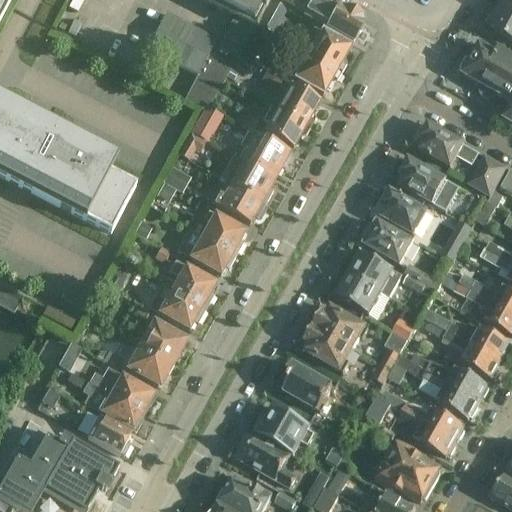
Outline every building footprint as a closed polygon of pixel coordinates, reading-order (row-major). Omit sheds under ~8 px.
[(0,0),(0,24),(12,0),(0,0)] [(187,0),(232,23),(216,52),(237,62),(252,33),(250,32),(258,14),(263,16),(265,12),(270,2),(271,0),(187,0)] [(319,0),(271,0),(270,2),(284,9),(351,47),(363,28),(361,22),(319,0)] [(511,0),(507,0),(502,8),(511,13),(511,0)] [(490,18),(488,22),(488,25),(491,29),(490,31),(511,43),(511,13),(502,8),(497,17),(493,17),(490,18)] [(166,17),(148,53),(198,78),(185,105),(200,112),(206,115),(232,68),(208,57),(216,42),(166,17)] [(314,31),(300,55),(309,60),(340,77),(345,68),(344,64),(342,63),(349,51),(322,36),(314,31)] [(466,62),(461,72),(464,76),(463,78),(480,87),(478,92),(479,95),(480,98),(483,101),(486,102),(489,102),(493,100),(496,97),(511,105),(511,107),(503,124),(511,128),(511,62),(500,55),(498,59),(479,49),(472,62),(466,62)] [(300,55),(287,77),(296,82),(295,83),(322,98),(329,86),(331,87),(335,86),(340,77),(309,60),(300,55)] [(278,114),(309,132),(314,123),(313,119),(312,118),(318,106),(291,91),(278,114)] [(0,101),(0,180),(84,224),(84,223),(110,236),(135,188),(110,175),(116,163),(0,101)] [(309,132),(278,114),(265,138),(292,153),(298,141),(300,142),(304,141),(309,132)] [(251,136),(259,122),(248,116),(240,130),(251,136)] [(424,145),(419,154),(450,172),(457,159),(472,168),(478,157),(463,148),(464,148),(428,127),(419,142),(424,145)] [(189,137),(177,157),(188,164),(195,153),(199,155),(204,146),(189,137)] [(243,167),(274,184),(282,170),(285,172),(291,161),(288,160),(289,157),(259,140),(243,167)] [(506,171),(484,159),(468,187),(489,199),(506,171)] [(404,180),(399,190),(430,208),(446,216),(460,192),(444,183),(413,165),(408,163),(399,178),(404,180)] [(243,167),(231,189),(264,208),(272,195),(269,193),(274,184),(243,167)] [(257,221),(264,208),(231,189),(218,211),(249,229),(254,219),(257,221)] [(390,195),(381,210),(386,212),(381,222),(412,239),(426,215),(390,195)] [(215,218),(202,240),(235,259),(242,247),(239,245),(245,235),(215,218)] [(371,239),(365,250),(399,269),(412,246),(378,227),(377,228),(375,228),(370,237),(371,239)] [(451,239),(441,257),(455,264),(464,247),(451,239)] [(235,259),(202,240),(190,262),(220,279),(225,270),(228,272),(235,259)] [(489,245),(485,253),(511,268),(511,258),(496,250),(489,245)] [(154,262),(164,268),(170,256),(161,250),(154,262)] [(511,268),(485,253),(481,260),(488,265),(511,278),(507,285),(511,288),(511,268)] [(352,267),(348,273),(349,277),(350,277),(349,278),(380,296),(388,301),(401,279),(362,256),(356,266),(355,266),(352,267)] [(171,293),(205,313),(213,299),(210,297),(215,287),(175,265),(169,276),(178,281),(171,293)] [(409,269),(404,277),(406,278),(425,289),(436,294),(441,285),(423,275),(423,276),(409,269)] [(342,291),(336,301),(367,318),(379,297),(380,296),(349,278),(348,280),(347,280),(344,281),(340,287),(341,291),(342,291)] [(406,278),(402,286),(421,297),(425,289),(406,278)] [(476,286),(472,294),(511,316),(511,293),(505,290),(499,299),(476,286)] [(197,326),(205,313),(171,293),(164,306),(155,301),(149,310),(152,312),(151,313),(189,334),(194,325),(197,326)] [(471,294),(467,302),(490,315),(485,324),(511,339),(511,316),(472,294),(471,294)] [(320,316),(312,331),(352,353),(358,341),(362,343),(368,333),(330,312),(326,320),(320,316)] [(345,365),(352,353),(320,316),(305,356),(343,377),(349,367),(345,365)] [(399,322),(391,336),(407,345),(415,331),(399,322)] [(152,324),(139,348),(173,368),(179,357),(178,353),(184,342),(152,324)] [(452,327),(448,334),(501,365),(504,358),(509,358),(511,352),(510,349),(510,347),(481,331),(475,340),(452,327)] [(448,334),(444,342),(467,355),(461,366),(491,382),(491,381),(496,381),(499,375),(497,371),(501,365),(448,334)] [(167,379),(173,368),(139,348),(125,372),(157,390),(163,380),(167,379)] [(387,352),(378,368),(391,376),(395,368),(400,359),(387,352)] [(116,374),(122,362),(108,354),(102,366),(116,374)] [(332,390),(292,367),(283,382),(289,385),(283,396),(321,418),(327,406),(324,404),(332,390)] [(425,374),(424,375),(478,404),(481,399),(484,401),(489,392),(486,390),(487,389),(455,370),(450,379),(429,367),(426,373),(425,374)] [(378,368),(371,381),(384,388),(391,376),(378,368)] [(94,377),(89,386),(142,416),(147,409),(150,411),(155,402),(152,400),(153,397),(120,379),(107,372),(102,382),(94,377)] [(424,375),(420,382),(442,394),(435,405),(467,423),(469,420),(472,422),(478,412),(475,410),(478,404),(424,375)] [(89,386),(83,396),(89,399),(84,407),(99,416),(132,434),(135,436),(141,425),(138,424),(142,416),(89,386)] [(376,403),(366,421),(380,428),(387,415),(390,410),(391,409),(377,401),(377,402),(376,403)] [(404,408),(400,414),(455,446),(457,441),(460,443),(464,435),(462,434),(464,430),(430,411),(426,418),(405,406),(404,408)] [(309,430),(274,411),(258,439),(292,459),(300,446),(308,450),(314,438),(307,434),(309,430)] [(396,422),(395,424),(416,436),(412,443),(446,462),(448,459),(450,460),(455,452),(452,451),(455,446),(400,414),(400,415),(396,422)] [(97,420),(86,441),(92,444),(119,459),(120,457),(123,459),(129,449),(126,447),(130,438),(104,424),(97,420)] [(385,431),(381,439),(391,444),(395,437),(385,431)] [(341,439),(333,452),(343,457),(350,444),(341,439)] [(118,472),(62,440),(58,448),(46,441),(29,470),(16,462),(0,490),(0,511),(87,511),(98,493),(104,496),(118,472)] [(290,459),(257,441),(243,466),(290,492),(296,481),(282,473),(290,459)] [(396,444),(386,463),(433,491),(440,478),(437,476),(440,472),(411,455),(412,453),(396,444)] [(386,463),(373,486),(389,495),(391,490),(420,507),(423,502),(425,503),(433,491),(386,463)] [(511,511),(511,483),(505,479),(492,502),(509,511),(511,511)] [(235,480),(219,507),(228,511),(264,511),(271,501),(235,480)] [(412,511),(372,489),(367,498),(380,506),(376,511),(412,511)] [(325,492),(314,511),(315,511),(330,511),(338,499),(325,492)] [(280,497),(274,507),(283,511),(292,511),(296,506),(280,497)]
